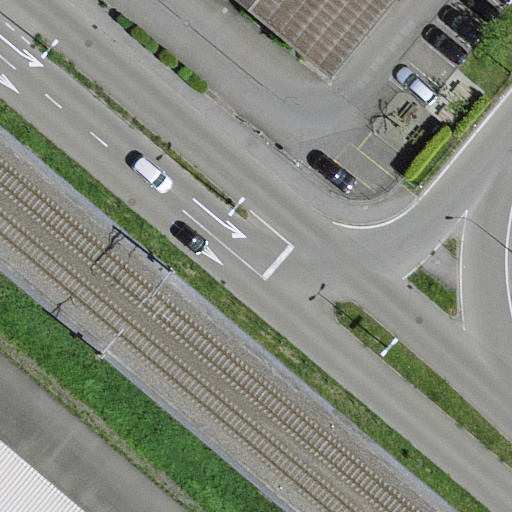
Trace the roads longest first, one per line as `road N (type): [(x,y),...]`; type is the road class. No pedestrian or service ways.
road 1 (residential): [(0,19),(330,287)]
road 2 (motorway): [(496,439),(480,283),(511,133)]
road 3 (motorway): [(330,287),(409,238),(511,124)]
road 4 (residential): [(330,287),(496,439)]
